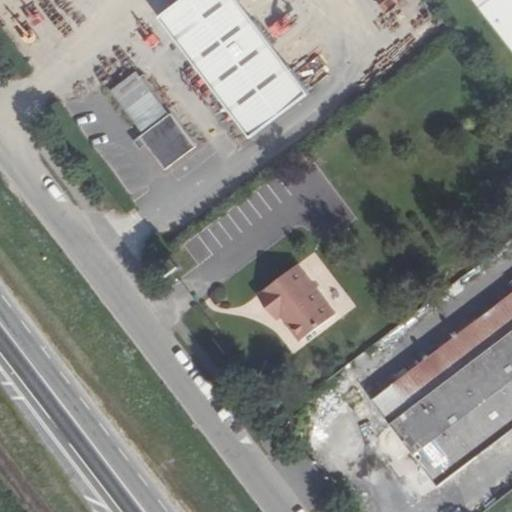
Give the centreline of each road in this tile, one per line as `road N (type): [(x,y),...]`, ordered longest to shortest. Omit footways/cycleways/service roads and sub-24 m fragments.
road 1 (unclassified): [(281,511),(0,142)]
road 2 (primary): [(0,323),(144,511)]
